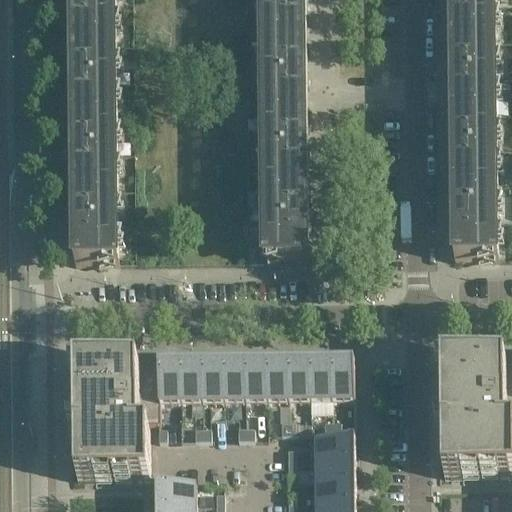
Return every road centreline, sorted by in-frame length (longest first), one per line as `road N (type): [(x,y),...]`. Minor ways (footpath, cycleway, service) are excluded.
road 1 (secondary): [(21,511),(18,0)]
road 2 (unclassified): [(419,316),(47,320)]
road 3 (residential): [(419,316),(413,0)]
road 4 (residential): [(420,511),(419,316)]
